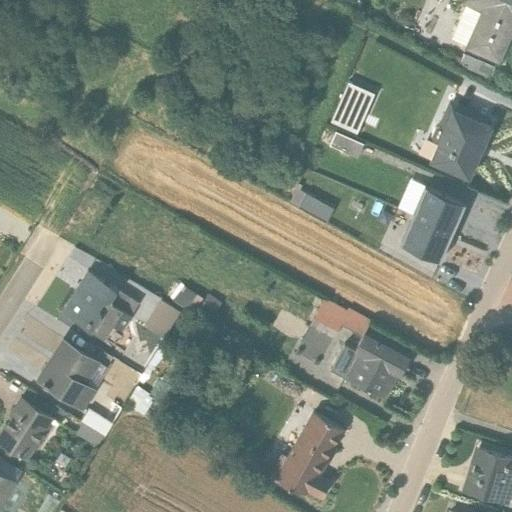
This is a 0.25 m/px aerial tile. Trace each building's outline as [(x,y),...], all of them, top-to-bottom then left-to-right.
[(511,0),(460,0),(450,24),(465,31),(464,33),(497,47),(511,11),(511,0)] [(435,42),(456,51),(459,43),(438,34),(435,42)] [(493,53),(463,40),(458,51),(483,62),(482,65),(487,67),(493,53)] [(484,103),(449,88),(439,110),(442,112),(439,112),(435,113),(431,116),(430,119),(430,124),(435,130),(428,145),(467,162),(489,112),(482,109),(484,103)] [(334,91),(328,106),(340,111),(346,96),(334,91)] [(464,189),(424,172),(411,201),(451,218),(464,189)] [(305,180),(298,193),(325,207),(332,194),(305,180)] [(451,218),(411,201),(399,229),(439,246),(451,218)] [(87,255),(62,296),(105,323),(113,310),(122,316),(138,288),(87,255)] [(183,271),(172,288),(191,301),(202,284),(183,271)] [(221,288),(208,280),(198,295),(211,304),(221,288)] [(347,296),(324,283),(309,312),(331,325),(347,296)] [(179,296),(160,285),(144,310),(164,321),(179,296)] [(357,300),(350,297),(344,309),(352,313),(350,316),(351,316),(361,321),(367,309),(369,310),(370,307),(358,300),(357,300)] [(240,336),(209,319),(204,329),(234,346),(240,336)] [(357,338),(344,361),(382,382),(396,358),(400,359),(408,344),(363,319),(354,336),(357,338)] [(136,371),(125,389),(143,400),(151,387),(166,395),(178,375),(170,370),(191,335),(187,333),(191,327),(182,322),(178,330),(149,379),(136,371)] [(62,323),(35,366),(83,396),(96,375),(95,374),(108,353),(62,323)] [(0,428),(26,446),(54,403),(21,382),(20,382),(0,416),(0,428)] [(88,394),(80,406),(82,408),(103,420),(105,421),(112,409),(88,394)] [(342,413),(312,395),(286,440),(281,436),(268,458),(304,478),(306,475),(320,483),(330,465),(320,460),(329,445),(325,443),(342,413)] [(103,420),(82,408),(76,418),(96,431),(103,420)] [(511,442),(474,431),(461,474),(507,489),(511,473),(511,442)] [(0,511),(5,511),(29,474),(15,465),(19,458),(0,446),(0,511)] [(49,479),(36,499),(46,505),(59,485),(56,484),(58,480),(54,477),(52,481),(49,479)] [(496,511),(497,510),(448,494),(442,511),(496,511)]
